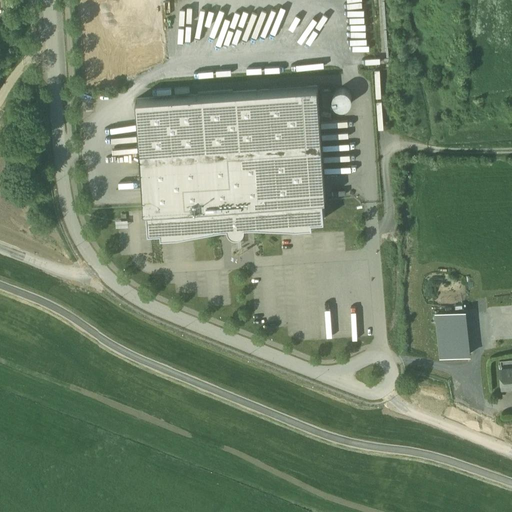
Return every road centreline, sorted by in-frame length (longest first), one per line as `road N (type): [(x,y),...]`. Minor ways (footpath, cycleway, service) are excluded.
road 1 (unclassified): [(47,0),(59,162),(80,236),(120,282),(333,378)]
road 2 (unclassified): [(383,389),(406,410),(511,450)]
